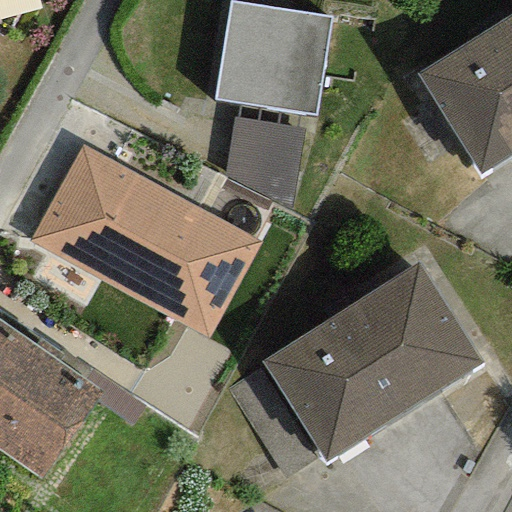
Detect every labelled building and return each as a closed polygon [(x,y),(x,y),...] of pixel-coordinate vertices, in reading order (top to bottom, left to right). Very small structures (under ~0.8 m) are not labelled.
[(229,0),(214,101),(315,117),(331,18),(292,12),(293,0),(229,0)] [(511,10),(413,71),(477,176),(511,154),(511,10)] [(294,193),(307,123),(234,110),(222,180),(294,193)] [(262,244),(81,146),(28,243),(209,341),(262,244)] [(416,263),(260,359),(324,463),(480,367),(416,263)] [(101,392),(0,322),(0,452),(39,480),(101,392)]
